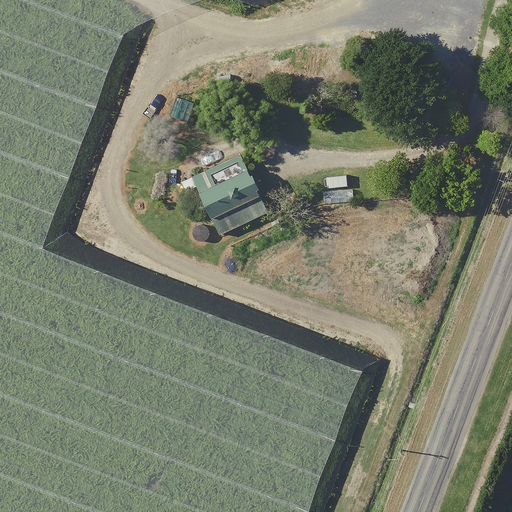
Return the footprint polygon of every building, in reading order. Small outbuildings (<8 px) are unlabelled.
[(342,43),(312,36),(307,54),(337,61),(342,43)] [(161,101),(161,94),(142,94),(142,109),(158,109),(158,101),(161,101)] [(189,98),(173,98),(174,121),(190,120),(189,98)] [(242,162),(179,194),(194,223),(210,214),(223,239),(269,216),(242,162)] [(208,228),(191,228),(191,244),(208,245),(208,228)]
